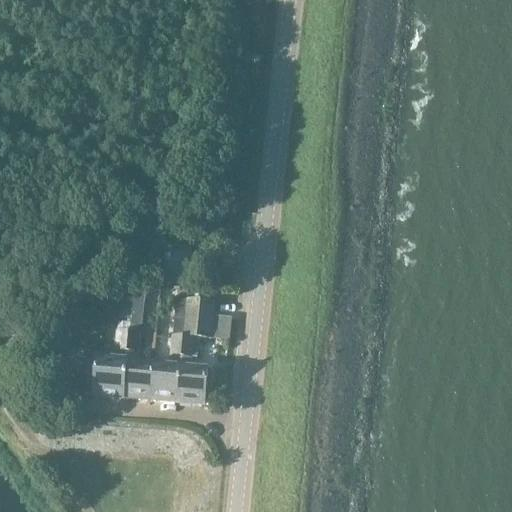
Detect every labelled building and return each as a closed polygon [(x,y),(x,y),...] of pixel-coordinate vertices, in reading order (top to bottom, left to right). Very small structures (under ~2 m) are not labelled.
[(187,301),(183,338),(177,405),(206,408),(209,371),(191,370),(192,359),(197,360),(199,340),(212,342),(215,304),(187,301)] [(120,307),(119,321),(131,322),(132,308),(120,307)] [(159,309),(157,337),(168,338),(169,309),(159,309)] [(150,403),(154,366),(138,365),(141,335),(140,334),(142,317),(132,316),(132,324),(131,333),(124,400),(150,403)] [(118,323),(117,332),(131,333),(132,324),(118,323)] [(124,400),(131,333),(117,332),(115,332),(113,362),(97,361),(95,361),(92,397),(124,400)] [(170,368),(154,366),(150,403),(177,405),(183,338),(173,337),(170,368)] [(71,364),(70,376),(83,377),(84,365),(71,364)]
